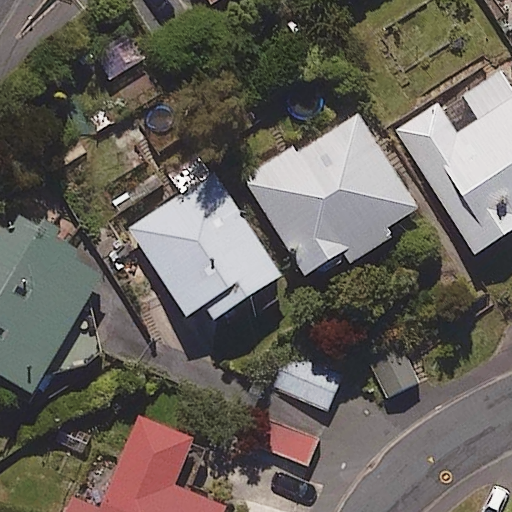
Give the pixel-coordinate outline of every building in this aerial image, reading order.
[(299,13),(285,23),(300,44),(314,34),(299,13)] [(143,60),(125,31),(92,52),(109,80),(143,60)] [(438,98),(392,128),(473,252),(511,226),(511,91),(457,128),(438,98)] [(416,205),(356,111),(296,150),(291,142),(239,176),(301,273),(339,248),(346,260),(387,234),(382,226),(416,205)] [(184,314),(202,303),(211,317),(280,274),(215,170),(210,173),(199,155),(168,174),(180,194),(128,226),(184,314)] [(8,230),(0,224),(0,374),(29,391),(96,274),(66,257),(71,247),(50,235),(55,227),(38,217),(35,223),(18,213),(8,230)] [(363,348),(386,398),(420,382),(397,332),(363,348)] [(325,409),(342,370),(285,345),(268,384),(325,409)] [(97,504),(70,493),(62,511),(225,511),(230,501),(178,480),(196,434),(136,410),(97,504)] [(317,436),(271,420),(260,450),(306,466),(317,436)]
